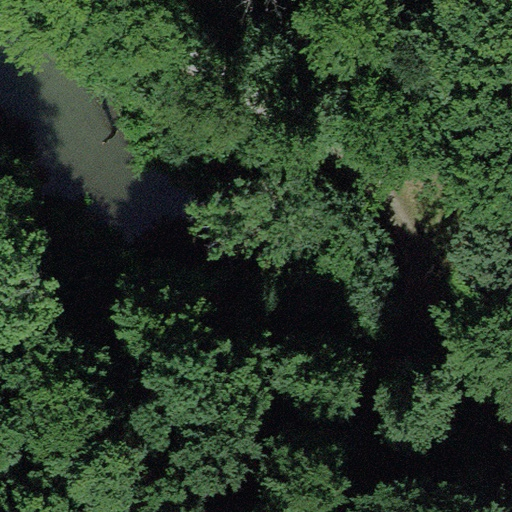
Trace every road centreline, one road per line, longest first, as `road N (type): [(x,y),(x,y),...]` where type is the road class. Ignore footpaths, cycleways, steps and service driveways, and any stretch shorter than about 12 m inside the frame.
road 1 (track): [(89,0),(358,177),(409,244),(410,330),(372,408),(300,511)]
road 2 (track): [(511,173),(410,330)]
